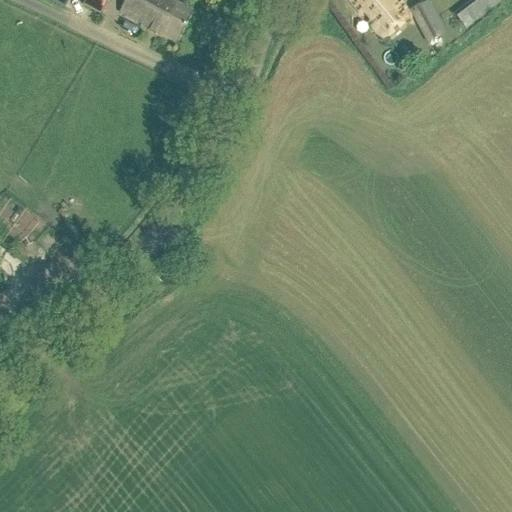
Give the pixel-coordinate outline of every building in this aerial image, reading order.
[(87,0),(84,7),(102,16),(109,0),(87,0)] [(147,33),(176,49),(193,16),(163,0),(130,0),(121,17),(148,32),(147,33)] [(326,0),(329,0),(361,39),(367,33),(340,0),(313,0),(318,6),(326,0)] [(350,49),(360,40),(327,0),(326,0),(316,8),(350,49)] [(377,34),(383,41),(405,22),(400,15),(401,15),(388,0),(348,0),(376,35),(377,34)] [(473,0),(473,1),(453,16),(464,30),(503,0),(473,0)] [(408,14),(418,32),(419,31),(426,45),(440,38),(433,24),(432,25),(422,6),(408,14)]
